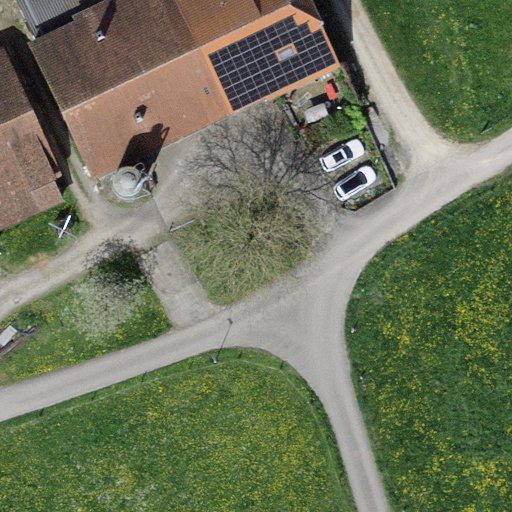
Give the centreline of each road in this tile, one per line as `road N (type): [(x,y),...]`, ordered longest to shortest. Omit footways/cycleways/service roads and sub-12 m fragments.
road 1 (track): [(0,304),(106,241),(0,24)]
road 2 (track): [(106,241),(219,165),(284,146),(353,254)]
road 3 (residential): [(296,300),(0,403)]
road 4 (residential): [(511,147),(402,215),(296,300)]
road 5 (residential): [(374,511),(344,407),(296,300)]
road 6 (track): [(446,188),(400,121),(339,0)]
